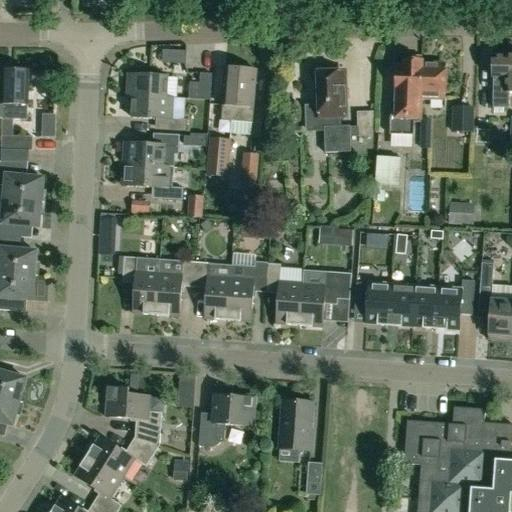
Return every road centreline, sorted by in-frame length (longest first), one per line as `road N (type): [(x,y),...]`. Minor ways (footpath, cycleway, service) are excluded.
road 1 (residential): [(71,348),(511,380)]
road 2 (unclassified): [(71,348),(90,33)]
road 3 (unclassified): [(495,22),(274,29)]
road 4 (unclassified): [(274,29),(90,33)]
road 5 (unclassified): [(1,511),(50,442),(71,348)]
